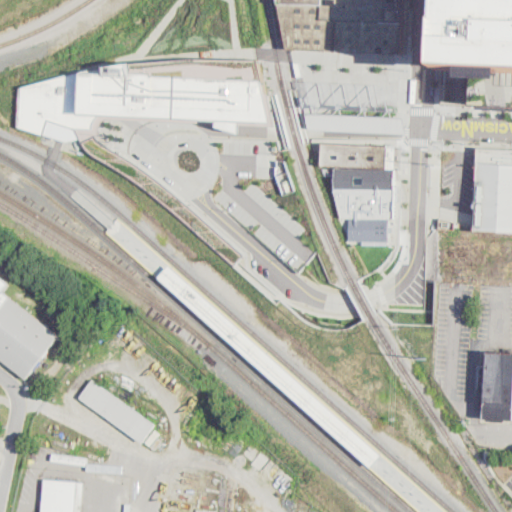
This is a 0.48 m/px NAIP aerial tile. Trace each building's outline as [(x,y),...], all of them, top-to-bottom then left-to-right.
[(405,0),(403,54),(288,49),(280,0),(405,0)] [(446,74),(447,64),(449,0),(511,0),(511,106),(478,105),(477,105),(471,105),(445,104),(446,74)] [(242,120),(242,122),(242,126),(241,132),(220,125),(219,125),(219,121),(219,119),(112,114),(107,115),(103,117),(99,120),(97,124),(97,127),(98,133),(93,135),(96,140),(101,143),(134,160),(161,180),(204,216),(245,253),(235,263),(227,256),(149,190),(124,173),(90,153),(85,147),(80,138),(68,140),(60,138),(20,126),(20,87),(84,70),(133,62),(194,58),(260,58),(271,106),(274,122),(242,120)] [(306,113),(307,115),(308,120),(310,128),(310,129),(405,132),(408,132),(408,131),(406,122),(404,116),(309,113),(306,113)] [(346,142),(346,138),(314,137),(314,151),(323,151),(323,142),(346,142)] [(396,208),(396,219),(390,219),(389,242),(351,241),(351,219),(342,218),(335,193),(336,167),(323,167),(323,144),(397,145),(396,208)] [(511,232),(475,231),(476,214),(479,148),(511,149),(511,232)] [(31,375),(28,379),(0,357),(0,277),(9,284),(3,291),(60,336),(31,375)] [(511,351),(511,417),(486,417),(489,351),(511,351)] [(157,423),(93,378),(80,397),(144,442),(157,423)] [(161,432),(151,445),(146,441),(157,428),(161,432)] [(83,511),(85,481),(44,478),(42,511),(83,511)]
